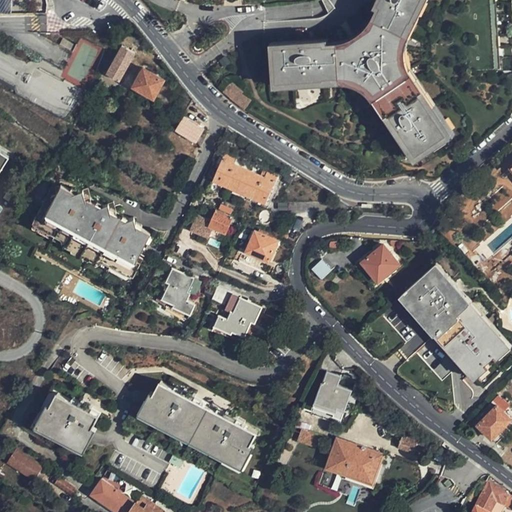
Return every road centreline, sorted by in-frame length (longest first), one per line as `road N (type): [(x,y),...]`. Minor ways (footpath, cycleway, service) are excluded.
road 1 (tertiary): [(173,60),(226,115),(330,183),(422,199)]
road 2 (residential): [(83,339),(182,344),(268,373),(326,320)]
road 3 (tertiary): [(326,320),(402,396),(511,481)]
road 4 (tertiary): [(422,199),(425,219),(409,227),(336,227),(308,236),(294,277),(326,320)]
road 5 (residential): [(160,468),(119,445),(121,387),(86,360),(83,339)]
road 6 (residential): [(352,0),(335,19),(301,28),(223,26)]
road 7 (residential): [(0,444),(52,359),(83,339)]
road 8 (unknown): [(297,287),(248,283),(179,238)]
